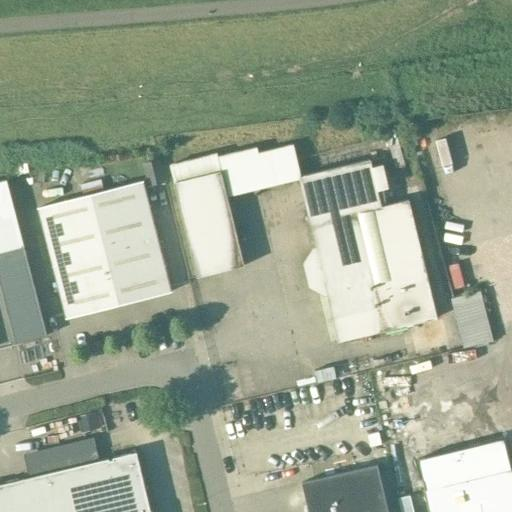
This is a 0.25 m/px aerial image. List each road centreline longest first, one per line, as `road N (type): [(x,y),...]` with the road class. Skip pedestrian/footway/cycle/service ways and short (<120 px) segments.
road 1 (unclassified): [(221,511),(185,362),(0,409)]
road 2 (unclassified): [(0,27),(317,0)]
